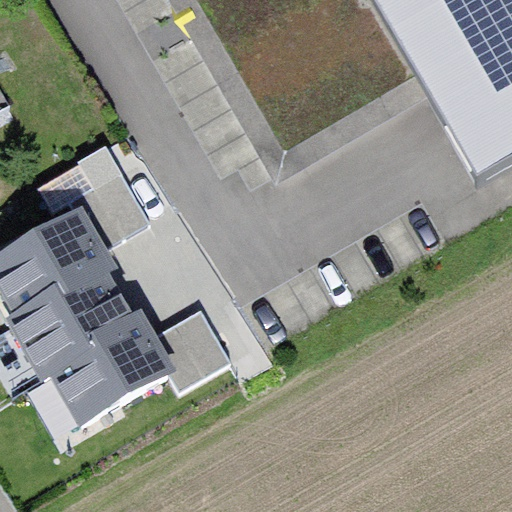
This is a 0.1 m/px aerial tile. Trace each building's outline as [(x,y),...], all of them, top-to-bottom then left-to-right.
[(511,0),(161,0),(274,194),(424,108),(474,195),(511,172),(511,0)] [(96,193),(127,244),(153,229),(123,178),(96,193)] [(81,225),(101,259),(127,244),(96,193),(71,208),(81,225)] [(24,327),(103,281),(111,277),(101,259),(81,225),(0,271),(0,285),(23,325),(24,327)] [(54,378),(133,333),(103,281),(24,327),(23,325),(14,330),(47,387),(56,381),(54,378)] [(152,345),(171,380),(182,398),(234,368),(204,316),(152,345)] [(171,380),(152,345),(142,328),(133,333),(54,378),(56,381),(84,430),(171,380)]
